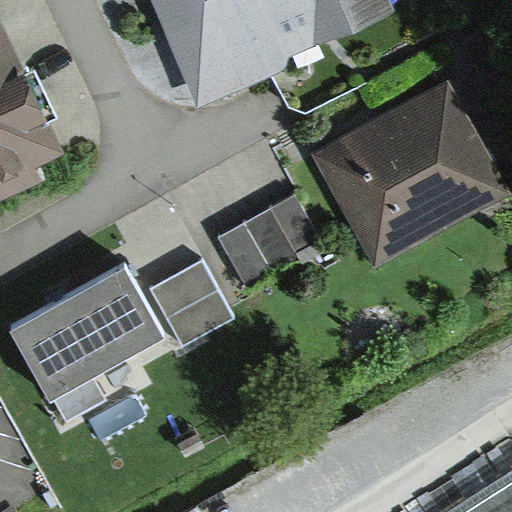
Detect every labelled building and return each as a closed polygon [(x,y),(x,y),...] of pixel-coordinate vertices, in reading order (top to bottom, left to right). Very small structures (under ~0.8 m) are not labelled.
[(156,0),(204,103),(396,16),(388,0),(156,0)] [(0,10),(0,202),(45,181),(39,168),(70,153),(0,10)] [(511,194),(444,77),(310,154),(378,273),(511,195),(511,194)] [(296,197),(217,240),(242,285),(321,242),(296,197)] [(204,263),(151,292),(181,348),(235,319),(204,263)] [(94,376),(165,337),(127,269),(15,332),(53,400),(57,398),(68,418),(106,396),(94,376)] [(511,511),(511,484),(466,511),(511,511)]
